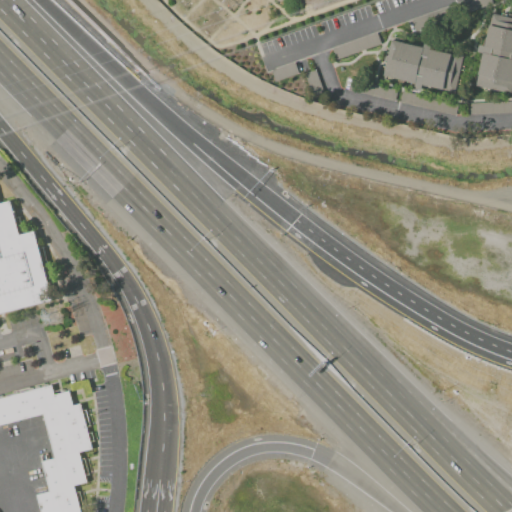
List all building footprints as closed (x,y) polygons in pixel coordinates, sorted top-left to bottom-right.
[(465,0),(491,0),(493,3),(467,12),(463,1),(465,0)] [(511,93),(477,85),(483,60),(479,59),(481,51),(479,51),(481,44),(483,44),(484,37),(488,38),(494,12),(502,14),(503,12),(507,13),(507,12),(511,13),(511,93)] [(377,32),(381,43),(336,59),(332,48),(377,32)] [(392,39),(425,47),(426,41),(433,43),(432,48),(464,56),(461,69),(464,70),(462,79),(459,79),(456,92),(423,84),(422,90),(415,89),(416,83),(383,75),(386,62),(384,61),(386,52),(389,52),(392,39)] [(294,61),(298,72),(275,81),(271,70),(294,61)] [(315,69),(324,92),(313,96),(304,73),(315,69)] [(348,90),(351,78),(397,89),(394,100),(348,90)] [(455,115),(398,101),(401,90),(458,104),(455,115)] [(469,103),(511,100),(511,112),(470,114),(469,103)] [(0,203),(11,201),(20,235),(35,231),(53,299),(0,312),(0,203)] [(80,404),(92,450),(80,453),(87,482),(75,486),(82,511),(42,511),(38,495),(51,492),(43,461),(56,458),(45,414),(0,425),(0,398),(52,385),(55,395),(70,391),(73,406),(80,404)]
